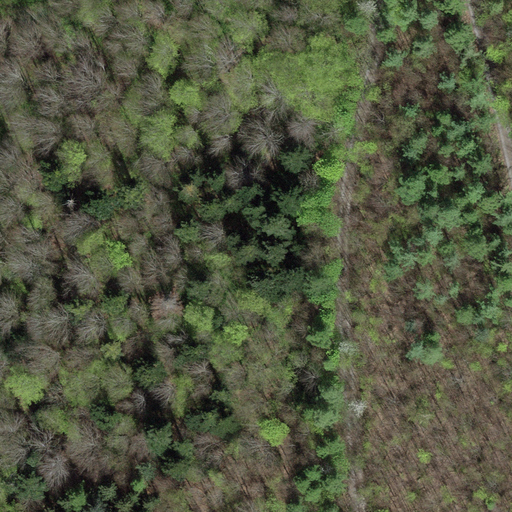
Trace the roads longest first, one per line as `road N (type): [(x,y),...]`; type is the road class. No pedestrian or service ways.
road 1 (track): [(358,511),(339,309),(377,0)]
road 2 (track): [(472,0),(511,165)]
